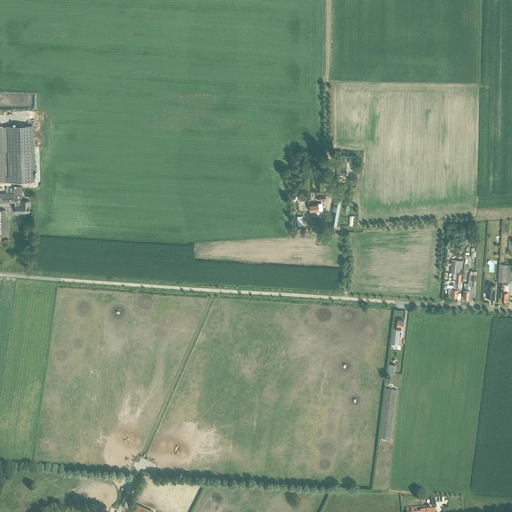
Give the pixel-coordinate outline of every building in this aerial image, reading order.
[(6,126),(0,125),(0,181),(9,181),(7,151),(6,126)] [(32,125),(6,126),(7,151),(9,181),(34,180),(33,150),(32,125)] [(355,175),(355,156),(336,156),(336,175),(355,175)] [(5,193),(0,193),(0,201),(3,202),(4,203),(15,202),(15,213),(29,212),(28,203),(28,201),(22,201),(22,186),(13,186),(13,193),(5,193)] [(336,226),(342,197),(336,196),(331,224),(336,226)] [(318,204),(309,205),(310,212),(319,210),(318,204)] [(449,288),(448,293),(449,293),(449,296),(458,297),(458,293),(459,293),(459,292),(458,292),(458,289),(459,289),(460,286),(462,287),(463,281),(461,281),(463,261),(452,259),(451,272),(453,273),(452,282),(453,282),(454,282),(453,285),(451,285),(450,288),(449,288)] [(511,265),(500,264),(499,282),(511,282),(511,265)] [(464,283),(463,298),(469,298),(470,286),(476,286),(477,271),(470,271),(470,274),(469,274),(468,284),(464,283)] [(502,284),(501,300),(507,301),(508,296),(509,296),(509,292),(508,292),(509,285),(502,284)] [(487,285),(487,289),(486,297),(487,297),(487,298),(489,298),(489,297),(490,297),(490,299),(495,300),(496,285),(487,285)] [(394,328),(392,344),(399,345),(400,329),(403,329),(403,326),(404,320),(398,319),(397,324),(395,323),(395,328),(394,328)] [(386,388),(380,438),(391,439),(397,389),(386,388)] [(142,470),(141,477),(155,479),(156,472),(142,470)] [(420,507),(406,509),(406,511),(435,511),(434,507),(436,507),(435,498),(431,498),(432,507),(428,507),(428,506),(420,507)] [(152,511),(153,511),(136,503),(131,511),(152,511)]
